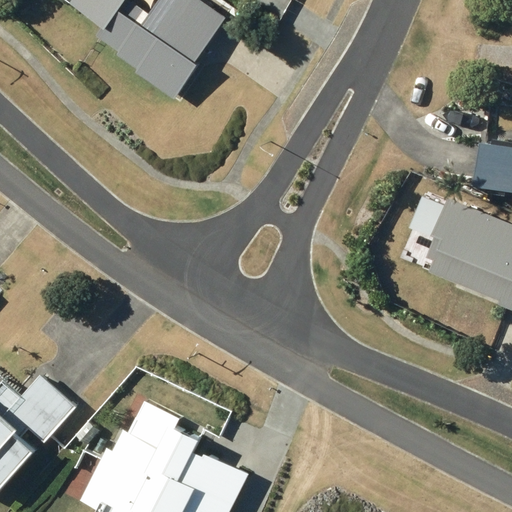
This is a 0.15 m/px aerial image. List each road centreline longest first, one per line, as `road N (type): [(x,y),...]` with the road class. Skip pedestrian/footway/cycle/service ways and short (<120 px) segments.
road 1 (residential): [(229,313),(393,0)]
road 2 (residential): [(229,313),(511,463)]
road 3 (residential): [(0,138),(124,245),(229,313)]
